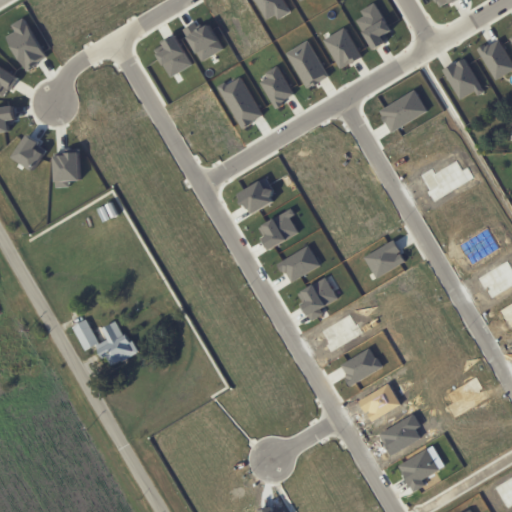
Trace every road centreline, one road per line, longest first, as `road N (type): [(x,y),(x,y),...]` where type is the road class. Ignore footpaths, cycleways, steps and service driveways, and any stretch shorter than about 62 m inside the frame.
road 1 (residential): [(115,39),(396,511)]
road 2 (residential): [(509,0),(200,183)]
road 3 (residential): [(344,100),(511,385)]
road 4 (residential): [(163,511),(0,234)]
road 5 (residential): [(181,0),(81,60),(54,102)]
